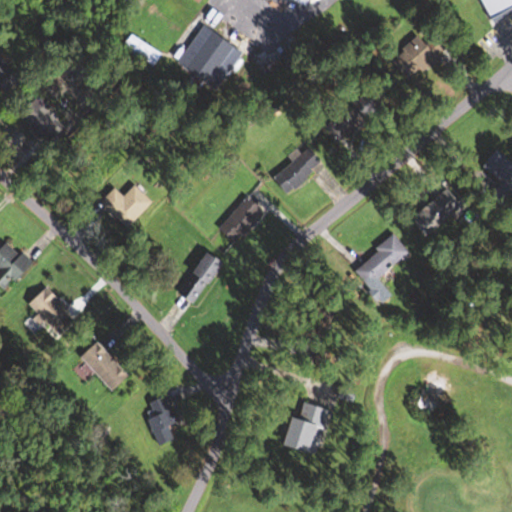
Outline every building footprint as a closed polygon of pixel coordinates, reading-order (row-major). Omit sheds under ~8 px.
[(202,0),(174,0),(193,13),(202,0)] [(511,0),(482,0),(492,21),(511,12),(511,0)] [(178,65),(219,90),(244,50),(204,25),(178,65)] [(151,69),(162,55),(132,33),(122,47),(151,69)] [(437,36),(428,44),(418,34),(400,53),(421,73),(448,47),(437,36)] [(0,81),(8,91),(22,79),(0,54),(0,81)] [(342,142),(390,98),(376,83),(328,127),(342,142)] [(22,115),(50,144),(66,127),(38,99),(22,115)] [(291,194),(324,162),(308,147),(276,179),(291,194)] [(152,201),(135,184),(115,205),(132,222),(152,201)] [(424,219),(446,230),(462,198),(440,187),(424,219)] [(221,228),(238,243),(265,210),(248,196),(221,228)] [(0,250),(0,283),(7,290),(33,265),(10,241),(0,250)] [(226,262),(212,252),(181,292),(195,303),(226,262)] [(30,304),(40,314),(35,319),(43,327),(47,323),(58,335),(77,318),(48,287),(30,304)] [(82,358),(115,391),(130,375),(98,342),(82,358)] [(175,440),(170,427),(179,424),(169,396),(151,402),(156,417),(150,419),(159,445),(175,440)] [(317,453),(329,408),(301,401),(289,445),(317,453)]
